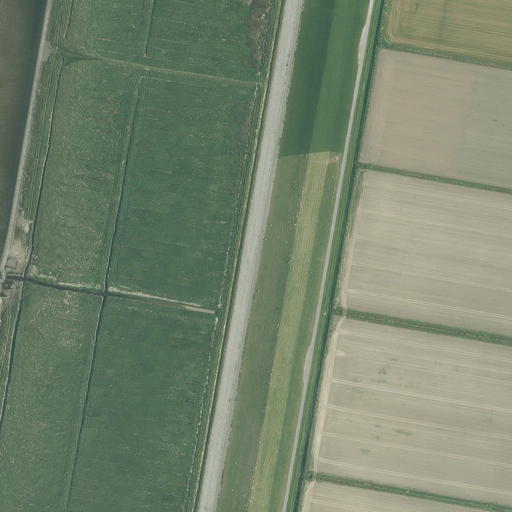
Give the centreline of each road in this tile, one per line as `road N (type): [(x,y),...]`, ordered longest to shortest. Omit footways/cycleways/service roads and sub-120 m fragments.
road 1 (track): [(284,511),(371,0)]
road 2 (track): [(305,0),(218,511)]
road 3 (track): [(264,86),(40,51)]
